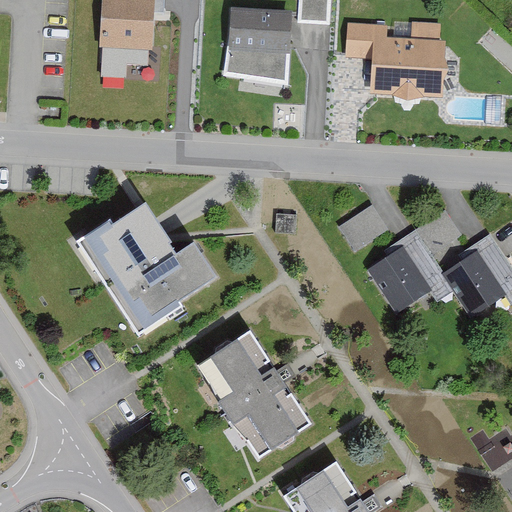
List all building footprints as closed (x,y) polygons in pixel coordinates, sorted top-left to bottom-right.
[(149,51),(151,0),(99,0),(97,49),(149,51)] [(327,26),(326,0),(296,0),(297,26),(327,26)] [(473,15),(464,7),(455,18),(464,26),(473,15)] [(227,12),(224,79),(283,86),(285,15),(227,12)] [(438,46),(439,28),(409,26),(408,43),(383,42),(384,29),(345,28),(344,62),(370,64),(368,98),(439,101),(442,46),(438,46)] [(172,256),(142,207),(77,248),(132,336),(216,284),(191,244),(172,256)] [(386,232),(371,209),(340,229),(354,252),(386,232)] [(460,237),(443,214),(418,231),(435,255),(460,237)] [(296,234),(295,215),(275,216),(275,234),(296,234)] [(389,251),(392,255),(365,274),(386,305),(395,317),(425,297),(433,308),(452,295),(441,278),(412,236),(389,251)] [(465,255),(468,260),(441,278),(452,295),(470,321),(500,301),(508,312),(511,309),(511,276),(487,240),(465,255)] [(307,428),(247,337),(193,373),(254,463),(307,428)] [(364,511),(335,468),(281,504),(286,511),(364,511)]
